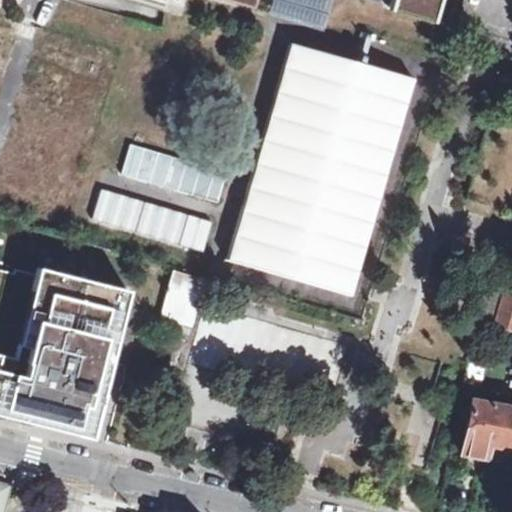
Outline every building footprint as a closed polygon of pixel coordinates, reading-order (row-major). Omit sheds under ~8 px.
[(282,0),(278,15),(315,26),(322,0),(282,0)] [(392,0),(391,6),(436,19),(442,0),(392,0)] [(229,260),(351,295),(413,77),(291,42),(229,260)] [(216,202),(225,172),(128,143),(119,173),(216,202)] [(97,190),(90,223),(202,250),(210,217),(97,190)] [(0,415),(13,418),(15,410),(31,414),(28,422),(89,438),(97,408),(86,405),(92,381),(103,384),(108,365),(96,362),(109,310),(121,313),(127,289),(42,269),(40,276),(13,269),(12,274),(0,270),(0,415)] [(155,316),(189,328),(205,281),(171,269),(155,316)] [(481,287),(475,317),(498,324),(505,300),(499,299),(501,292),(481,287)] [(511,295),(501,292),(499,299),(505,300),(498,324),(511,328),(511,295)] [(108,365),(121,313),(109,310),(96,362),(108,365)] [(97,408),(103,384),(92,381),(86,405),(97,408)] [(511,406),(471,400),(460,451),(493,458),(495,449),(511,452),(511,406)] [(13,418),(28,422),(31,414),(15,410),(13,418)] [(7,511),(15,485),(0,481),(0,511),(7,511)]
